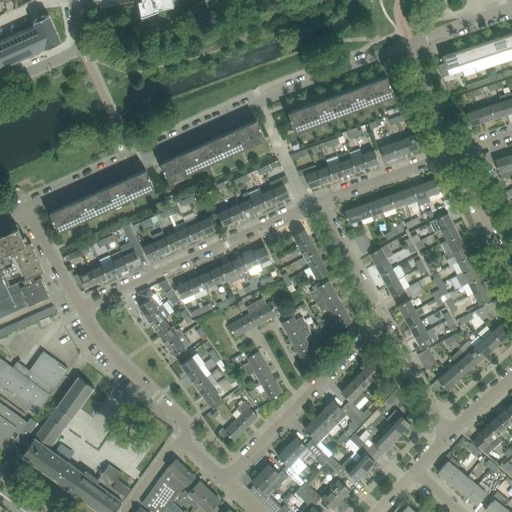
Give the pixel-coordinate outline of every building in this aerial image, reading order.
[(138,0),(142,16),(157,11),(156,9),(200,0),(138,0)] [(35,26),(0,42),(0,67),(3,66),(2,64),(7,61),(8,63),(8,64),(28,55),(28,54),(27,52),(33,50),(34,52),(33,52),(34,53),(45,48),(47,48),(52,45),(61,41),(49,14),(45,16),(44,13),(35,16),(37,20),(33,21),(35,26)] [(511,53),(506,35),(499,37),(499,36),(495,38),(495,39),(494,39),(500,58),(511,53)] [(500,58),(494,39),(487,42),(487,41),(482,42),(483,43),(481,43),(487,62),(500,58)] [(487,62),(481,43),(475,46),(474,45),(470,46),(470,47),(469,47),(475,66),(487,62)] [(475,66),(469,47),(462,50),(462,49),(458,50),(458,51),(457,52),(463,70),(475,66)] [(463,70),(457,52),(450,54),(450,53),(445,54),(446,55),(443,56),(446,63),(439,66),(443,77),(450,74),(463,70)] [(389,82),(387,76),(354,88),(361,107),(394,95),(390,85),(391,85),(390,82),(389,82)] [(501,81),(495,83),(495,84),(496,83),(497,86),(495,87),(496,89),(503,86),(501,81)] [(495,84),(495,83),(488,85),(490,91),(496,89),(495,87),(497,86),(496,83),(495,84)] [(361,107),(354,88),(321,100),(328,119),(361,107)] [(511,96),(511,92),(499,96),(501,102),(505,114),(511,112),(511,96)] [(328,119),(321,100),(288,112),(291,118),(290,119),(291,121),(292,121),(295,131),(328,119)] [(501,102),(490,106),(494,118),(505,114),(501,102)] [(494,118),(490,106),(478,110),(482,122),(494,118)] [(482,122),(478,110),(467,114),(471,126),(482,122)] [(256,119),(224,134),(233,153),(265,138),(260,128),(261,128),(260,125),(259,125),(256,119)] [(378,126),(376,120),(368,123),(371,129),(378,126)] [(355,131),(348,134),(350,139),(357,137),(355,131)] [(224,134),(192,148),(201,167),(233,153),(224,134)] [(420,147),(418,142),(418,140),(417,141),(415,135),(404,139),(408,151),(420,147)] [(408,151),(404,139),(393,143),(397,155),(408,151)] [(397,155),(393,143),(381,147),(385,159),(397,155)] [(292,160),(311,153),(309,147),(290,154),(292,160)] [(192,148),(160,163),(163,169),(164,171),(169,182),(201,167),(192,148)] [(379,162),(375,152),(374,149),(363,153),(367,166),(379,162)] [(349,150),(337,155),(340,162),(344,174),(356,170),(351,157),(349,150)] [(367,166),(363,153),(351,157),(356,170),(367,166)] [(511,170),(511,168),(507,156),(495,160),(501,178),(511,174),(511,170)] [(344,174),(340,162),(328,166),(333,178),(344,174)] [(322,182),(317,170),(316,166),(315,164),(310,166),(312,171),(306,174),(310,186),(322,182)] [(333,178),(328,166),(322,168),(321,164),(316,166),(317,170),(322,182),(333,178)] [(265,172),(263,166),(257,169),(259,175),(265,172)] [(145,169),(113,184),(122,203),(154,188),(149,177),(150,177),(149,175),(148,176),(145,169)] [(441,195),(437,186),(438,185),(437,184),(435,179),(424,183),(430,199),(441,195)] [(430,201),(430,199),(424,183),(412,187),(417,199),(419,205),(430,201)] [(90,217),(122,203),(113,184),(82,198),(90,217)] [(284,184),(275,188),(273,189),(278,201),(289,196),(284,184)] [(417,199),(412,187),(401,191),(405,203),(417,199)] [(278,201),(273,189),(262,194),(267,206),(278,201)] [(405,203),(401,191),(390,195),(394,207),(405,203)] [(256,211),(251,199),(248,192),(243,194),(246,201),(240,204),(245,216),(256,211)] [(267,206),(262,194),(251,199),(256,211),(267,206)] [(394,207),(390,195),(378,199),(383,211),(394,207)] [(190,203),(188,197),(181,200),(184,206),(190,203)] [(82,198),(50,213),(58,231),(90,217),(82,198)] [(449,198),(445,200),(448,207),(453,204),(449,198)] [(383,211),(378,199),(367,203),(372,215),(383,211)] [(372,215),(367,203),(356,207),(360,219),(372,215)] [(245,216),(240,204),(229,208),(234,220),(245,216)] [(439,206),(433,209),(435,214),(442,211),(439,206)] [(176,212),(173,207),(167,210),(169,215),(176,212)] [(360,219),(356,207),(345,211),(346,216),(346,218),(347,217),(349,223),(360,219)] [(234,220),(229,208),(218,213),(223,225),(234,220)] [(435,214),(433,209),(426,212),(429,217),(435,214)] [(169,215),(167,210),(160,213),(163,218),(169,215)] [(440,216),(429,222),(435,232),(441,230),(452,223),(447,213),(442,215),(442,214),(440,215),(440,216)] [(204,234),(199,222),(197,223),(195,216),(185,220),(185,221),(188,227),(193,239),(204,234)] [(417,216),(411,220),(414,225),(420,222),(417,216)] [(215,229),(210,217),(199,222),(204,234),(215,229)] [(136,230),(147,225),(145,220),(133,225),(136,230)] [(414,225),(411,220),(405,223),(407,228),(414,225)] [(458,234),(452,223),(441,230),(446,240),(458,234)] [(0,317),(28,304),(28,305),(35,302),(49,296),(40,277),(39,278),(37,274),(38,273),(43,271),(30,241),(25,244),(19,231),(16,224),(0,231),(0,317)] [(143,254),(141,249),(129,224),(123,227),(125,232),(126,232),(132,245),(122,250),(130,267),(141,262),(138,256),(143,254)] [(404,230),(401,224),(390,231),(393,236),(404,230)] [(193,239),(188,227),(177,232),(182,244),(193,239)] [(293,235),(298,244),(299,245),(310,239),(304,228),(293,235)] [(393,236),(390,231),(384,234),(387,239),(393,236)] [(182,244),(177,232),(166,237),(171,249),(182,244)] [(364,232),(359,235),(362,240),(367,237),(364,232)] [(420,240),(417,234),(411,236),(414,242),(417,240),(417,242),(420,240)] [(463,244),(458,234),(446,240),(441,243),(446,253),(451,251),(463,244)] [(357,243),(362,240),(359,235),(354,238),(357,243)] [(171,249),(166,237),(155,242),(160,254),(171,249)] [(370,242),(367,237),(362,240),(357,243),(359,248),(370,242)] [(106,244),(103,238),(97,241),(99,247),(106,244)] [(411,243),(408,238),(403,240),(407,247),(409,246),(409,244),(411,243)] [(316,250),(310,239),(299,245),(304,256),(316,250)] [(423,246),(420,240),(417,242),(417,240),(414,242),(418,248),(423,246)] [(160,254),(155,242),(144,247),(149,259),(160,254)] [(359,248),(362,253),(373,247),(370,242),(359,248)] [(415,250),(411,243),(409,244),(409,246),(407,247),(410,253),(415,250)] [(392,255),(386,244),(376,250),(375,249),(374,250),(374,251),(369,253),(375,264),(386,258),(392,255)] [(457,261),(469,255),(463,244),(451,251),(446,253),(449,259),(454,256),(457,261)] [(265,246),(254,251),(259,263),(270,258),(265,246)] [(431,261),(428,255),(429,254),(429,253),(434,250),(432,247),(420,254),(425,263),(428,262),(429,263),(431,261)] [(70,260),(83,254),(82,251),(83,251),(82,248),(68,255),(70,260)] [(130,267),(122,250),(111,255),(113,260),(119,272),(130,267)] [(322,260),(316,250),(304,256),(310,267),(322,260)] [(259,263),(254,251),(243,256),(248,268),(259,263)] [(281,262),(278,255),(273,258),(276,264),(281,262)] [(474,266),(469,255),(457,261),(462,272),(474,266)] [(248,268),(243,256),(232,261),(239,277),(249,273),(247,269),(248,268)] [(392,268),(386,258),(375,264),(381,275),(392,268)] [(415,261),(418,268),(423,265),(420,258),(415,261)] [(119,272),(113,260),(102,265),(108,277),(119,272)] [(328,271),(322,260),(310,267),(316,277),(328,271)] [(239,277),(232,261),(221,266),(226,278),(229,283),(239,278),(238,277),(239,277)] [(429,270),(434,267),(431,261),(429,263),(428,262),(425,263),(429,270)] [(108,277),(102,265),(91,270),(97,282),(108,277)] [(427,271),(423,265),(418,268),(421,274),(427,271)] [(97,282),(91,270),(90,271),(88,266),(84,268),(86,271),(78,275),(78,273),(73,276),(78,284),(83,282),(85,287),(97,282)] [(226,278),(221,266),(210,271),(216,283),(226,278)] [(480,277),(474,266),(462,272),(456,275),(461,286),(468,283),(480,277)] [(387,285),(398,279),(392,269),(392,268),(381,275),(387,285)] [(216,283),(210,271),(199,276),(204,288),(216,283)] [(289,277),(287,272),(281,275),(283,280),(289,277)] [(204,288),(199,276),(188,281),(193,293),(203,288),(204,288)] [(443,281),(439,276),(434,279),(437,284),(443,281)] [(289,277),(283,280),(286,286),(292,283),(289,277)] [(404,282),(402,277),(398,279),(387,285),(392,296),(397,293),(398,294),(399,293),(399,292),(404,290),(401,284),(404,282)] [(485,287),(480,277),(468,283),(473,293),(485,287)] [(257,288),(253,278),(249,280),(253,289),(257,288)] [(193,293),(188,281),(177,285),(183,297),(193,293)] [(329,281),(322,285),(321,282),(315,285),(319,292),(312,295),(317,303),(335,293),(331,285),(329,286),(327,282),(329,281)] [(446,287),(443,281),(437,284),(440,290),(446,287)] [(409,293),(420,287),(417,282),(406,287),(409,293)] [(150,287),(138,293),(144,302),(139,306),(146,315),(162,304),(156,294),(155,294),(150,287)] [(423,292),(420,287),(409,293),(412,298),(423,292)] [(490,298),(485,287),(473,293),(479,304),(484,302),(486,301),(485,301),(490,298)] [(440,296),(437,290),(431,293),(434,299),(440,296)] [(340,301),(335,293),(317,303),(321,312),(328,308),(332,315),(344,308),(342,305),(340,306),(338,302),(340,301)] [(179,300),(175,295),(172,297),(172,296),(170,297),(174,304),(179,300)] [(444,303),(440,296),(434,299),(438,306),(444,303)] [(453,302),(450,296),(445,299),(448,305),(453,302)] [(262,297),(253,303),(263,321),(273,316),(272,314),(275,312),(276,314),(277,314),(273,307),(276,306),(273,301),(266,305),(262,297)] [(415,310),(409,299),(404,302),(404,301),(402,302),(403,303),(398,306),(404,316),(415,310)] [(500,304),(497,299),(484,306),(475,311),(479,315),(500,304)] [(304,302),(300,305),(304,311),(308,309),(305,303),(304,302)] [(456,309),(453,302),(448,305),(451,311),(456,309)] [(263,321),(253,303),(246,306),(250,314),(243,317),(249,329),(253,327),(252,325),(255,323),(256,325),(263,321)] [(162,304),(146,315),(153,325),(164,317),(169,313),(162,304)] [(479,315),(483,320),(503,309),(500,304),(479,315)] [(202,310),(201,307),(191,311),(194,317),(202,313),(201,310),(202,310)] [(410,327),(421,320),(418,315),(424,311),(422,308),(421,307),(419,308),(415,310),(404,316),(410,327)] [(345,310),(344,308),(332,315),(339,328),(344,326),(345,326),(346,325),(351,322),(346,314),(345,315),(343,311),(345,310)] [(185,309),(180,313),(183,317),(186,316),(187,317),(189,315),(185,309)] [(448,311),(443,314),(446,321),(449,319),(448,318),(451,317),(448,311)] [(289,337),(307,327),(302,316),(296,320),(292,314),(287,316),(289,319),(282,323),(284,322),(286,326),(284,327),(289,337)] [(192,320),(189,315),(187,317),(186,316),(183,317),(188,323),(192,320)] [(467,318),(465,315),(458,318),(460,324),(467,321),(466,318),(467,318)] [(49,316),(40,320),(42,325),(51,321),(49,316)] [(160,335),(171,327),(164,317),(153,325),(160,335)] [(247,330),(249,329),(243,317),(230,325),(232,329),(231,330),(232,331),(233,331),(236,336),(244,332),(243,330),(246,328),(247,330)] [(427,331),(421,320),(410,327),(415,337),(427,331)] [(501,323),(495,328),(495,329),(492,331),(500,341),(509,333),(501,323)] [(167,344),(183,333),(180,328),(176,329),(173,325),(171,327),(160,335),(167,344)] [(309,344),(305,336),(311,333),(307,327),(289,337),(293,343),(295,342),(297,346),(295,347),(297,350),(309,344)] [(206,333),(202,328),(197,331),(201,337),(206,333)] [(428,344),(438,338),(432,328),(427,331),(415,337),(421,348),(426,345),(426,346),(428,345),(428,344)] [(491,349),(500,341),(492,331),(483,339),(491,349)] [(174,354),(191,343),(183,333),(167,344),(174,354)] [(456,333),(449,336),(451,339),(452,338),(453,341),(458,346),(460,345),(455,340),(459,338),(456,333)] [(491,349),(483,339),(479,334),(470,342),(474,347),(483,357),(491,349)] [(451,339),(449,336),(444,340),(446,345),(453,341),(452,338),(451,339)] [(311,360),(316,357),(309,344),(297,350),(298,352),(300,351),(302,354),(300,355),(304,364),(308,362),(309,362),(311,361),(311,360)] [(484,358),(483,357),(474,347),(465,355),(474,365),(477,361),(478,362),(484,358)] [(431,353),(429,348),(418,354),(420,359),(431,353)] [(465,373),(474,365),(460,349),(451,357),(456,363),(465,373)] [(29,371),(18,363),(21,359),(20,359),(17,363),(14,367),(0,356),(0,386),(37,413),(69,368),(44,350),(29,371)] [(242,365),(248,375),(255,371),(266,365),(261,355),(259,356),(257,353),(259,352),(259,351),(253,355),(251,352),(246,355),(249,361),(242,365)] [(434,358),(431,353),(420,359),(423,364),(429,361),(434,358)] [(189,374),(199,367),(192,357),(182,364),(189,374)] [(434,358),(429,361),(432,367),(437,364),(437,363),(434,358)] [(374,359),(360,373),(369,383),(383,368),(374,359)] [(426,370),(432,367),(429,361),(423,364),(426,370)] [(199,367),(189,374),(196,384),(206,376),(211,373),(204,363),(199,367)] [(465,373),(456,363),(447,371),(456,380),(465,373)] [(270,371),(266,365),(255,371),(262,385),(274,379),(272,375),(270,376),(268,372),(270,371)] [(230,374),(226,369),(222,372),(226,377),(230,374)] [(447,388),(456,380),(447,371),(431,385),(435,393),(444,385),(447,388)] [(369,383),(360,373),(351,382),(360,392),(369,383)] [(226,377),(230,382),(234,379),(230,374),(226,377)] [(98,478),(85,469),(83,472),(50,448),(94,387),(79,375),(21,454),(101,511),(115,511),(123,501),(122,500),(130,488),(117,479),(122,473),(109,464),(98,478)] [(206,376),(196,384),(203,394),(213,386),(206,376)] [(274,379),(262,385),(270,399),(275,396),(277,396),(276,395),(281,392),(277,385),(277,384),(275,385),(273,382),(275,381),(274,379)] [(385,398),(397,385),(393,381),(381,393),(381,394),(385,398)] [(360,392),(351,382),(341,391),(351,401),(346,405),(362,421),(371,412),(367,408),(363,413),(355,405),(364,395),(360,392)] [(209,403),(220,396),(213,386),(203,394),(209,403)] [(402,393),(399,387),(386,401),(377,410),(380,414),(389,404),(390,405),(402,393)] [(376,407),(385,398),(381,394),(379,396),(378,395),(374,399),(375,400),(372,403),(376,407)] [(252,410),(249,407),(250,406),(244,400),(236,408),(242,414),(237,418),(246,428),(248,425),(247,424),(250,421),(251,423),(258,416),(254,412),(254,411),(253,410),(252,410)] [(362,421),(346,405),(342,409),(333,400),(323,410),(337,423),(343,417),(346,414),(350,418),(358,426),(362,421)] [(30,423),(23,418),(0,401),(0,430),(8,437),(14,430),(21,435),(30,423)] [(511,420),(511,414),(506,408),(497,416),(506,426),(511,420)] [(337,423),(323,410),(314,419),(328,432),(337,423)] [(371,423),(380,414),(377,410),(368,420),(371,423)] [(401,433),(410,423),(395,410),(387,419),(391,423),(401,433)] [(506,426),(497,416),(488,424),(497,434),(506,426)] [(244,430),(246,428),(237,418),(226,430),(223,427),(219,431),(224,437),(228,433),(229,434),(230,436),(230,435),(235,439),(241,432),(240,431),(242,428),(244,430)] [(328,432),(314,419),(305,428),(314,438),(310,442),(327,459),(331,456),(333,454),(320,441),(328,432)] [(382,433),(371,423),(368,420),(362,425),(366,429),(377,438),(373,443),(383,452),(388,447),(389,448),(393,444),(392,442),(382,433)] [(392,442),(401,433),(391,423),(382,433),(392,442)] [(501,439),(497,434),(488,424),(479,432),(481,434),(473,441),(486,452),(501,439)] [(345,431),(336,440),(340,444),(349,435),(345,431)] [(375,461),(365,452),(361,449),(366,444),(365,444),(354,434),(350,439),(358,447),(350,456),(366,471),(375,461)] [(321,453),(310,442),(306,446),(297,437),(287,446),(298,457),(303,461),(308,456),(311,453),(316,458),(317,457),(321,453)] [(305,481),(294,471),(303,461),(298,457),(287,446),(278,455),(287,465),(284,468),(301,486),(305,481)] [(340,464),(335,468),(344,476),(348,472),(357,480),(366,471),(350,456),(341,466),(340,464)] [(163,511),(167,507),(173,499),(177,494),(194,476),(176,458),(168,466),(165,471),(142,502),(151,509),(148,511),(163,511)] [(349,489),(339,480),(342,476),(342,477),(344,476),(326,460),(324,463),(319,469),(326,476),(329,472),(335,477),(327,485),(341,498),(342,497),(343,499),(347,494),(345,493),(349,489)] [(503,464),(511,472),(511,464),(507,460),(503,464)] [(448,480),(457,469),(448,461),(439,472),(448,480)] [(271,482),(276,478),(281,483),(288,476),(282,470),(279,473),(269,464),(266,467),(264,466),(260,470),(262,471),(261,472),(271,482)] [(458,488),(467,477),(457,469),(448,480),(458,488)] [(277,488),(271,483),(271,482),(261,472),(252,481),(257,485),(251,491),(266,505),(272,499),(269,496),(277,488)] [(309,485),(317,476),(314,473),(301,486),(319,503),(323,498),(318,494),(309,485)] [(468,496),(477,485),(467,477),(458,488),(468,496)] [(209,491),(203,485),(203,484),(199,481),(193,487),(191,485),(191,484),(182,493),(186,497),(190,492),(194,497),(189,503),(194,507),(199,501),(209,491)] [(341,498),(327,485),(318,494),(332,507),(341,498)] [(477,504),(486,492),(477,485),(468,496),(477,504)] [(300,487),(295,493),(307,504),(309,502),(315,507),(319,503),(301,486),(301,487),(300,487)] [(209,490),(209,491),(199,501),(209,511),(207,511),(217,511),(221,509),(216,504),(220,500),(216,497),(215,497),(209,491),(210,491),(209,490)] [(294,494),(290,490),(285,496),(289,500),(294,494)] [(493,501),(485,510),(487,511),(499,511),(504,507),(509,501),(497,491),(491,499),(493,501)] [(273,498),(272,499),(266,505),(273,511),(277,511),(282,507),(273,498)] [(184,510),(173,499),(167,507),(173,511),(188,511),(189,511),(186,508),(184,510)] [(301,511),(302,511),(320,511),(315,507),(309,502),(307,504),(301,511)]
